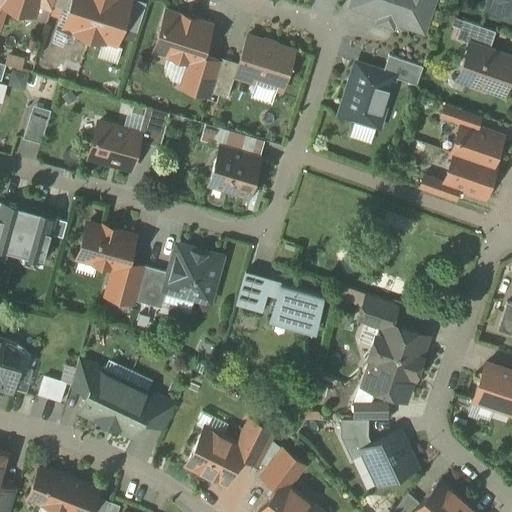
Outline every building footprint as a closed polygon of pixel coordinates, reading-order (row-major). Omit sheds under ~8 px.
[(0,0),(0,11),(3,12),(5,4),(34,13),(37,4),(38,0),(0,0)] [(38,0),(37,4),(52,8),(53,3),(54,0),(38,0)] [(71,0),(54,0),(53,3),(69,8),(71,0)] [(71,0),(69,8),(64,24),(75,28),(75,31),(89,36),(100,0),(71,0)] [(100,0),(89,36),(104,40),(105,38),(117,41),(122,25),(125,16),(129,0),(100,0)] [(146,2),(141,0),(129,0),(125,16),(140,21),(146,2)] [(370,0),(353,0),(352,5),(367,10),(370,0)] [(370,0),(367,10),(423,29),(432,0),(370,0)] [(511,0),(486,0),(486,1),(488,5),(487,7),(511,16),(511,0)] [(196,18),(181,13),(181,14),(166,10),(153,49),(190,61),(198,63),(201,53),(211,24),(196,19),(196,18)] [(140,21),(125,16),(122,25),(137,30),(140,21)] [(496,31),(462,19),(456,38),(469,43),(470,43),(489,49),(496,31)] [(295,49),(247,34),(238,62),(234,74),(282,89),(295,49)] [(511,57),(489,49),(470,43),(469,43),(458,77),(471,81),(470,84),(484,89),(485,86),(503,93),(511,67),(511,57)] [(220,59),(201,53),(198,63),(190,61),(182,85),(209,94),(210,90),(215,75),(220,59)] [(423,66),(389,54),(383,71),(395,75),(394,76),(416,84),(423,66)] [(238,62),(221,56),(220,59),(215,75),(232,81),(234,74),(238,62)] [(383,71),(356,62),(340,112),(379,124),(394,76),(395,75),(383,71)] [(232,81),(215,75),(210,90),(228,96),(232,81)] [(169,111),(146,104),(138,131),(140,132),(138,139),(160,145),(169,111)] [(480,114),(461,107),(457,120),(456,122),(461,123),(461,122),(475,127),(480,114)] [(48,116),(31,111),(23,136),(40,141),(48,116)] [(138,131),(98,120),(89,154),(130,166),(138,139),(140,132),(138,131)] [(253,135),(206,121),(201,138),(219,144),(248,152),(253,135)] [(475,127),(461,122),(461,123),(451,151),(454,152),(491,165),(492,164),(501,136),(475,127)] [(248,152),(219,144),(208,183),(249,195),(260,156),(248,152)] [(491,165),(454,152),(444,179),(444,180),(459,185),(484,194),(494,165),(492,164),(491,165)] [(459,185),(444,180),(444,179),(422,172),(417,186),(454,198),(459,185)] [(66,219),(0,201),(0,245),(43,258),(51,233),(62,236),(66,219)] [(119,227),(103,223),(102,225),(87,221),(78,255),(113,265),(124,268),(126,260),(134,233),(119,229),(119,227)] [(220,255),(178,243),(170,270),(166,286),(167,286),(208,298),(220,255)] [(124,268),(113,265),(106,292),(134,300),(135,298),(144,265),(126,260),(124,268)] [(170,270),(145,263),(144,265),(135,298),(162,305),(167,286),(166,286),(170,270)] [(271,276),(245,269),(239,291),(266,298),(267,293),(268,289),(271,276)] [(324,291),(271,276),(268,289),(279,292),(273,313),(313,325),(322,292),(324,292),(324,291)] [(266,298),(239,291),(236,302),(263,309),(266,298)] [(397,302),(367,292),(358,316),(383,326),(386,320),(390,321),(397,302)] [(511,301),(507,300),(497,329),(511,334),(511,332),(511,301)] [(390,321),(386,320),(383,326),(380,335),(378,334),(374,336),(369,352),(371,356),(372,356),(373,356),(385,360),(398,354),(403,366),(412,362),(412,361),(419,363),(421,357),(420,355),(427,334),(390,321)] [(6,336),(6,337),(0,356),(20,362),(19,364),(27,366),(31,352),(29,351),(26,348),(22,345),(17,342),(12,339),(6,336)] [(0,386),(12,390),(19,364),(20,362),(0,356),(6,337),(6,336),(3,336),(2,339),(0,338),(0,386)] [(398,354),(385,360),(373,356),(372,356),(363,384),(371,387),(373,392),(381,394),(386,392),(404,398),(413,375),(415,373),(419,363),(412,361),(412,362),(403,366),(398,354)] [(100,366),(79,356),(71,383),(88,391),(98,369),(100,366)] [(511,370),(485,361),(473,397),(511,410),(511,370)] [(126,382),(98,369),(88,391),(80,409),(107,422),(126,382)] [(126,382),(107,422),(134,435),(143,417),(153,395),(126,382)] [(176,401),(154,391),(153,395),(143,417),(164,427),(176,401)] [(368,419),(387,419),(387,402),(354,402),(354,419),(368,419)] [(272,430),(249,419),(237,442),(243,445),(239,454),(256,462),(272,430)] [(354,419),(340,419),(340,434),(351,457),(364,451),(362,447),(372,442),(368,434),(368,419),(354,419)] [(237,442),(205,426),(187,462),(225,481),(239,454),(243,445),(237,442)] [(372,442),(362,447),(364,451),(379,482),(382,480),(387,482),(394,479),(396,474),(416,464),(399,429),(372,442)] [(304,464),(282,447),(261,475),(276,487),(282,480),(288,485),(304,464)] [(70,511),(83,481),(40,464),(28,495),(69,511),(70,511)] [(439,479),(419,502),(409,511),(444,511),(459,497),(439,479)] [(288,485),(282,480),(276,487),(257,511),(323,511),(288,485)] [(83,481),(70,511),(87,511),(95,494),(98,487),(83,481)] [(9,511),(16,488),(0,483),(0,511),(9,511)] [(389,511),(409,511),(419,502),(408,492),(389,511)] [(95,494),(87,511),(104,511),(109,500),(95,494)] [(475,511),(459,497),(444,511),(475,511)]
